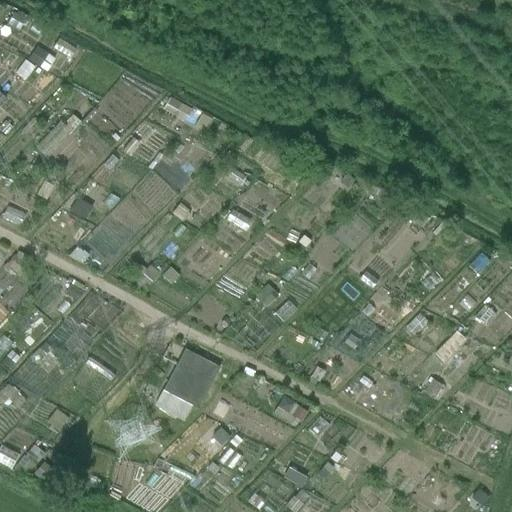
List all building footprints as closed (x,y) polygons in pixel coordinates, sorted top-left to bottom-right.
[(13,14),(7,25),(18,31),(24,20),(13,14)] [(75,200),(69,211),(84,220),(90,209),(75,200)] [(177,207),(171,214),(182,223),(188,215),(177,207)] [(302,237),(297,243),(304,248),(309,242),(302,237)] [(148,266),(137,281),(146,288),(158,274),(148,266)] [(169,268),(161,277),(169,285),(177,277),(169,268)] [(69,286),(64,295),(74,301),(79,292),(69,286)] [(266,286),(254,297),(264,307),(276,296),(266,286)] [(348,335),(343,343),(352,350),(358,342),(348,335)] [(162,392),(154,407),(182,421),(190,407),(197,410),(218,368),(211,364),(204,377),(177,363),(162,392)] [(283,397),(276,407),(300,422),(306,413),(283,397)] [(219,428),(210,437),(219,446),(228,437),(219,428)] [(42,463),(32,475),(42,482),(52,470),(42,463)] [(326,464),(316,475),(322,480),(332,469),(326,464)] [(287,468),(282,478),(299,488),(304,478),(287,468)] [(477,490),(471,497),(480,505),(486,498),(477,490)]
